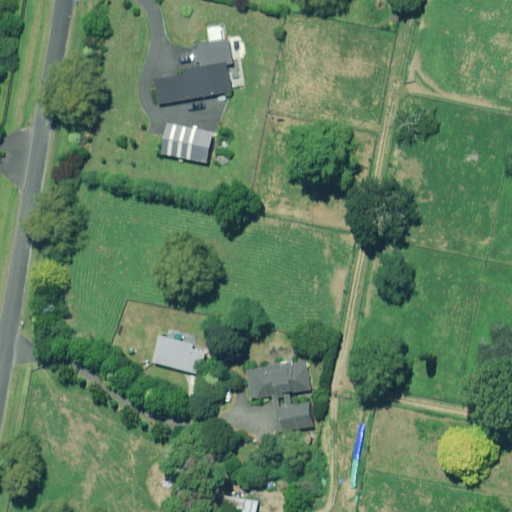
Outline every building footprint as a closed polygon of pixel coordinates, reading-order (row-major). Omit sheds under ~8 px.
[(210,350),(163,337),(156,363),(203,376),(210,350)] [(313,391),(308,362),(249,372),(254,402),(313,391)] [(316,423),(311,397),(275,404),(280,430),(287,428),(316,423)] [(287,476),(286,476),(284,476),(283,477),(281,477),(280,478),(279,479),(278,481),(277,482),(277,483),(277,485),(277,486),(277,488),(278,489),(279,491),(280,492),(281,493),(282,493),(284,494),(285,494),(287,494),(288,493),(290,493),(291,492),(292,491),(293,490),(294,488),(294,487),(294,485),(294,484),(294,482),(293,481),(292,479),(291,478),(290,477),(289,477),(287,476)] [(259,511),(261,502),(229,497),(226,511),(259,511)]
